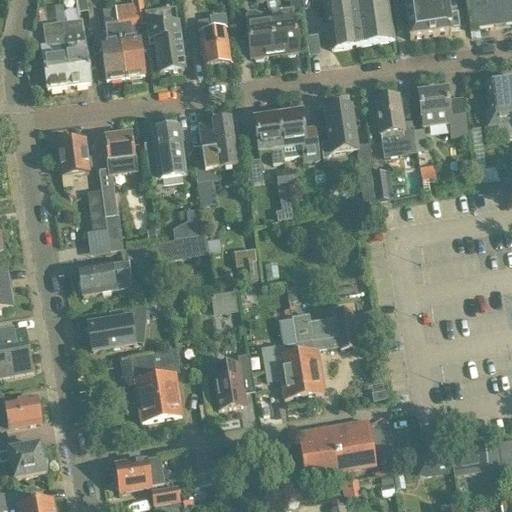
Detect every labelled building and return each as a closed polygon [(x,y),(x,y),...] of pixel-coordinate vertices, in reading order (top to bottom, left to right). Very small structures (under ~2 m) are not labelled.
[(85,0),(74,0),(77,15),(87,14),(85,0)] [(127,5),(114,7),(125,82),(144,79),(138,41),(132,41),(130,30),(145,28),(140,0),(130,0),(131,8),(127,9),(127,5)] [(324,0),(332,52),(359,49),(352,3),(353,3),(352,0),(324,0)] [(387,0),(375,0),(353,3),(352,3),(359,49),(393,44),(387,0)] [(403,0),(410,41),(427,39),(421,0),(403,0)] [(421,0),(427,39),(451,36),(450,33),(459,31),(457,16),(448,17),(445,0),(421,0)] [(511,0),(465,0),(470,33),(511,26),(511,0)] [(107,45),(100,46),(106,84),(125,82),(114,7),(111,8),(113,21),(103,22),(107,45)] [(175,12),(166,13),(144,16),(148,48),(154,47),(158,77),(183,73),(175,12)] [(248,17),(245,19),(246,28),(245,28),(250,61),(274,58),(269,25),(268,15),(255,17),(255,16),(248,17)] [(81,22),(59,25),(68,90),(90,87),(81,22)] [(293,22),(269,25),(274,58),(298,55),(293,22)] [(209,23),(197,24),(199,37),(198,37),(203,71),(230,67),(226,33),(211,35),(209,23)] [(45,49),(41,49),(47,93),(68,90),(59,25),(42,28),(45,49)] [(511,83),(486,87),(490,115),(487,115),(488,129),(498,128),(499,133),(508,132),(509,143),(511,142),(511,83)] [(446,92),(418,96),(423,131),(450,127),(452,139),(466,137),(461,102),(447,103),(446,92)] [(375,103),(380,137),(381,137),(384,161),(405,158),(401,134),(402,134),(398,100),(375,103)] [(351,110),(324,113),(330,157),(355,154),(363,209),(388,205),(387,197),(376,198),(369,148),(357,149),(351,110)] [(301,116),(277,119),(282,152),(301,149),(303,166),(318,164),(314,131),(303,133),(301,116)] [(277,119),(253,122),(258,155),(270,154),(272,167),(284,166),(282,152),(277,119)] [(212,128),(199,129),(205,175),(237,171),(230,123),(212,126),(212,128)] [(178,130),(151,134),(153,146),(143,148),(148,183),(185,178),(178,130)] [(478,131),(470,132),(474,160),(473,161),(477,186),(496,182),(494,170),(484,173),(481,148),(480,148),(478,135),(479,135),(478,131)] [(108,163),(110,173),(122,171),(121,162),(134,160),(131,137),(104,141),(107,163),(108,163)] [(84,144),(54,148),(58,182),(62,182),(63,192),(73,190),(72,185),(84,184),(83,177),(89,176),(84,144)] [(259,162),(247,164),(250,187),(263,185),(259,162)] [(295,173),(285,174),(287,189),(297,187),(295,173)] [(285,174),(275,175),(277,190),(287,189),(285,174)] [(105,234),(104,221),(100,194),(87,196),(92,236),(105,234)] [(203,240),(159,248),(162,263),(163,268),(207,260),(203,240)] [(123,253),(121,242),(107,243),(108,255),(123,253)] [(162,263),(159,248),(125,255),(127,266),(127,270),(162,263)] [(257,284),(254,254),(234,256),(235,271),(241,270),(243,286),(257,284)] [(130,288),(129,280),(127,270),(127,266),(110,269),(110,268),(78,274),(82,300),(114,295),(115,296),(126,294),(130,288)] [(0,313),(12,312),(7,282),(0,282),(0,313)] [(234,294),(209,296),(211,316),(236,314),(234,294)] [(113,324),(87,329),(91,356),(134,348),(134,345),(144,346),(148,306),(109,313),(113,324)] [(291,322),(291,325),(304,400),(323,397),(317,355),(340,351),(340,353),(357,351),(350,312),(334,315),(335,322),(309,326),(308,320),(291,322)] [(291,325),(261,330),(265,351),(283,348),(283,351),(275,352),(284,404),(304,400),(291,325)] [(0,382),(12,380),(12,381),(16,380),(31,377),(24,335),(0,338),(0,382)] [(176,355),(151,359),(153,371),(161,424),(181,421),(174,374),(179,373),(176,355)] [(151,359),(120,364),(120,365),(121,365),(122,373),(122,377),(124,380),(125,384),(129,389),(135,401),(137,401),(142,427),(161,424),(153,371),(151,359)] [(238,368),(211,373),(218,414),(245,410),(241,387),(252,385),(248,359),(237,361),(238,368)] [(0,432),(0,435),(40,428),(36,402),(4,407),(4,408),(0,408),(0,432)] [(367,428),(298,439),(305,481),(373,469),(367,428)] [(0,466),(10,465),(14,483),(44,478),(43,475),(45,474),(45,473),(46,472),(47,471),(47,470),(47,469),(47,468),(46,466),(46,465),(45,464),(44,463),(42,462),(41,462),(39,449),(9,454),(9,452),(7,444),(0,445),(0,466)] [(206,449),(194,451),(197,475),(210,473),(206,449)] [(469,451),(449,455),(452,473),(473,469),(469,451)] [(395,454),(383,456),(386,477),(398,475),(395,454)] [(431,476),(434,465),(413,459),(410,470),(431,476)] [(146,464),(114,469),(119,496),(150,491),(162,489),(159,474),(158,463),(146,464)] [(178,490),(151,494),(153,510),(181,505),(178,490)] [(22,494),(0,497),(0,511),(55,511),(54,507),(52,506),(51,504),(25,508),(22,494)] [(194,509),(193,503),(183,504),(185,511),(194,509)]
